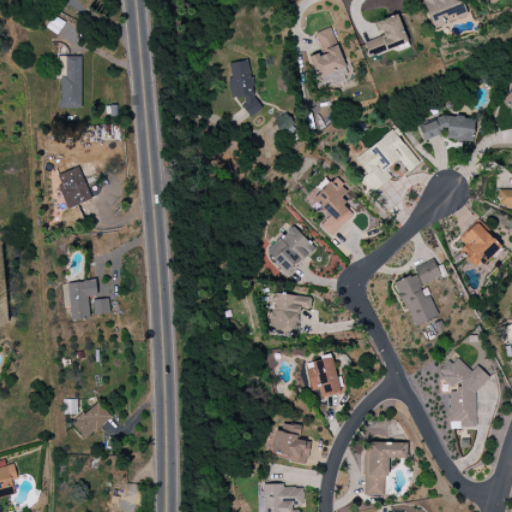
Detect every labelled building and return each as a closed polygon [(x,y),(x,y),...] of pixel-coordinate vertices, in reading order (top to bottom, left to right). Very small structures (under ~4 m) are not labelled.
[(408,45),(399,15),(376,21),(381,37),(364,42),(368,56),(408,45)] [(315,33),(322,52),(308,58),(317,80),(325,76),(330,87),(344,81),(340,72),(347,69),(329,27),(315,33)] [(60,79),(60,108),(81,109),(81,57),(56,56),(55,79),(60,79)] [(229,64),(231,79),(228,79),(231,98),(242,96),(244,115),(257,113),(249,61),(229,64)] [(511,89),(503,100),(511,108),(511,89)] [(419,164),(392,130),(356,159),(367,174),(361,179),(372,192),(391,178),(385,170),(398,160),(408,173),(419,164)] [(57,175),(60,185),(58,186),(66,209),(91,200),(79,167),(57,175)] [(353,214),(344,205),(352,197),(334,178),(313,199),(330,216),(320,226),(331,237),(353,214)] [(511,189),(497,190),(497,207),(511,206),(511,189)] [(500,244),(476,222),(459,240),(464,244),(457,251),(478,269),(500,244)] [(288,274),(314,247),(291,226),(265,253),(288,274)] [(413,327),(438,317),(429,296),(423,298),(418,286),(440,277),(433,260),(413,269),(415,274),(394,283),(413,327)] [(62,283),(63,309),(70,308),(71,320),(89,319),(88,297),(97,296),(95,281),(62,283)] [(311,298),(274,293),(269,330),(297,334),(300,308),(309,309),(311,298)] [(94,315),(109,313),(108,299),(92,300),(94,315)] [(310,391),(319,390),(320,396),(337,394),(333,359),(307,362),(310,391)] [(475,428),(474,394),(487,380),(487,376),(476,366),(471,371),(460,361),(446,362),(438,371),(438,377),(449,387),(450,423),(454,423),(460,428),(475,428)] [(86,440),(111,417),(97,402),(72,424),(86,440)] [(309,441),(298,440),(300,426),(275,422),(273,435),(268,434),(265,453),(290,456),(289,462),(306,465),(309,441)] [(407,443),(366,442),(366,496),(385,496),(386,459),(407,459),(407,443)] [(0,498),(15,495),(11,480),(17,479),(13,464),(6,466),(4,459),(0,459),(0,498)] [(297,511),(298,508),(304,508),(304,486),(263,486),(262,511),(297,511)]
